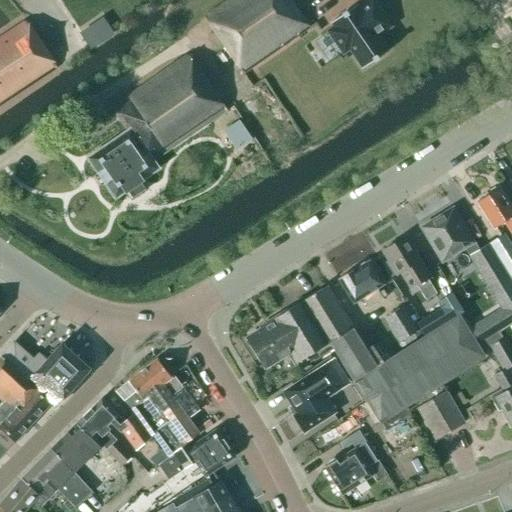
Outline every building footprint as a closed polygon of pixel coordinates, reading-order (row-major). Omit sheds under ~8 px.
[(228,0),(204,17),(243,73),(310,27),(291,0),(228,0)] [(378,35),(390,26),(391,26),(373,0),(368,0),(359,7),(357,4),(331,22),(333,26),(327,31),(343,54),(349,49),(362,69),(389,51),(378,35)] [(0,105),(57,68),(26,21),(0,38),(0,105)] [(87,158),(115,199),(126,191),(131,199),(146,189),(140,181),(158,169),(153,162),(227,110),(188,55),(111,108),(127,131),(87,158)] [(238,121),(224,132),(236,150),(251,139),(238,121)] [(511,210),(498,188),(477,201),(494,229),(505,222),(511,232),(511,210)] [(465,247),(504,312),(511,307),(511,283),(489,245),(479,251),(453,208),(421,228),(442,262),(465,247)] [(490,243),(511,276),(511,248),(503,235),(490,243)] [(427,278),(429,277),(406,237),(382,251),(396,274),(406,268),(425,300),(436,293),(427,278)] [(354,269),(338,279),(353,303),(363,297),(369,308),(382,301),(376,289),(384,284),(369,261),(355,269),(354,269)] [(415,401),(442,384),(484,357),(458,315),(424,337),(393,357),(379,365),(369,348),(365,350),(352,329),(353,328),(327,286),(260,327),(261,328),(246,338),(265,368),(287,354),(297,370),(310,362),(306,357),(314,352),(317,357),(334,347),(355,383),(380,423),(415,401)] [(416,323),(424,337),(458,315),(463,311),(452,293),(438,302),(441,308),(416,323)] [(384,318),(399,342),(418,330),(403,306),(384,318)] [(502,409),(510,425),(511,423),(511,372),(509,367),(511,364),(511,349),(506,338),(490,346),(503,370),(493,376),(501,390),(490,396),(498,411),(502,409)] [(379,365),(393,357),(382,340),(369,348),(379,365)] [(1,356),(50,404),(54,408),(89,369),(61,344),(45,362),(41,358),(36,358),(33,361),(13,343),(1,356)] [(0,428),(14,442),(50,404),(1,356),(0,357),(0,399),(4,403),(0,406),(0,421),(2,424),(0,425),(0,428)] [(293,416),(304,433),(335,412),(326,398),(349,383),(337,365),(334,359),(283,392),(296,413),(293,416)] [(167,456),(173,452),(178,449),(188,441),(199,433),(171,395),(181,387),(173,376),(169,378),(156,360),(128,382),(135,391),(124,401),(132,409),(133,408),(136,412),(135,412),(153,436),(167,456)] [(415,401),(437,438),(464,422),(442,384),(415,401)] [(101,399),(75,424),(89,438),(96,430),(103,436),(107,431),(116,422),(119,426),(126,421),(122,417),(120,418),(101,399)] [(135,412),(126,421),(119,426),(136,450),(153,436),(135,412)] [(75,424),(50,449),(73,472),(101,445),(121,465),(131,456),(116,440),(107,431),(103,436),(96,430),(89,438),(75,424)] [(234,457),(215,430),(192,447),(188,441),(178,449),(173,452),(174,453),(158,465),(168,480),(184,470),(183,469),(195,461),(205,476),(234,457)] [(365,441),(354,448),(324,467),(341,495),(372,476),(366,467),(377,460),(365,441)] [(91,492),(73,472),(50,449),(20,479),(35,492),(48,480),(57,490),(67,499),(75,507),(91,492)] [(48,480),(35,492),(20,479),(0,504),(0,507),(6,511),(25,511),(35,501),(41,506),(57,490),(48,480)] [(237,511),(229,496),(221,500),(214,487),(175,509),(172,504),(156,511),(237,511)] [(68,511),(70,511),(75,507),(67,499),(62,505),(68,511)]
